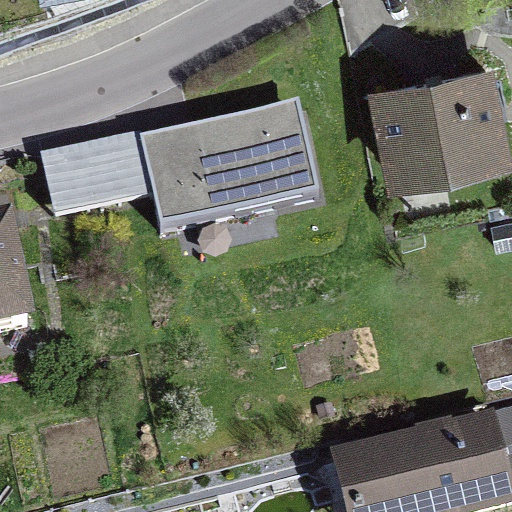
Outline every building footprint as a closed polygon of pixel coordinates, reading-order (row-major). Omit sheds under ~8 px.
[(502,154),(485,70),(377,92),(394,176),(502,154)] [(202,187),(152,198),(152,199),(159,234),(318,200),(300,120),(193,143),(202,187)] [(55,220),(152,199),(152,198),(139,139),(42,160),(55,220)] [(0,332),(26,327),(5,230),(0,231),(0,332)] [(479,511),(511,504),(511,417),(487,424),(483,405),(429,418),(433,437),(338,461),(350,511),(479,511)]
